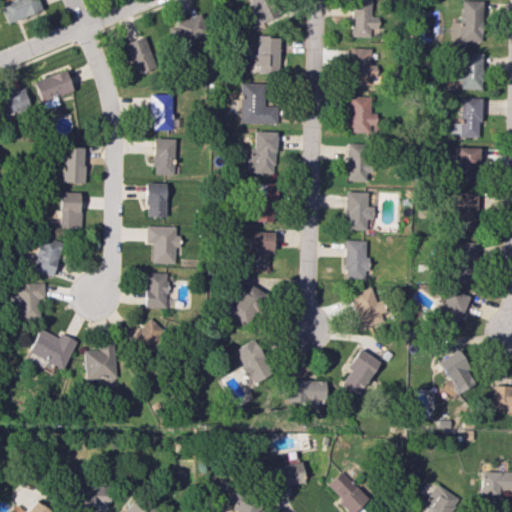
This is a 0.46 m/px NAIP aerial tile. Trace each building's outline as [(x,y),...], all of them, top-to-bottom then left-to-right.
[(39,10),(35,0),(5,0),(0,2),(0,3),(7,22),(39,10)] [(244,0),(256,24),(275,15),(268,0),(244,0)] [(350,0),(351,36),(369,36),(369,29),(376,28),(376,16),(370,16),(369,0),(350,0)] [(450,40),(480,41),(481,0),(473,0),(460,0),(460,22),(450,21),(450,40)] [(206,30),(198,13),(168,27),(176,44),(206,30)] [(124,43),(137,74),(155,66),(142,35),(124,43)] [(277,73),(278,36),(253,36),(253,65),(257,65),(257,72),(277,73)] [(368,48),(349,47),(348,83),(374,84),(374,65),(368,64),(368,48)] [(459,88),(480,89),(481,53),(461,52),(460,69),(453,69),(453,80),(459,80),(459,88)] [(44,110),(58,104),(55,97),(72,90),(64,69),(33,81),(44,110)] [(276,123),(276,106),(263,105),(263,83),(239,82),(238,122),(276,123)] [(0,94),(0,115),(29,107),(23,87),(0,94)] [(149,94),(150,130),(171,129),(170,93),(149,94)] [(369,96),(348,95),(347,132),(372,133),(373,114),(368,113),(369,96)] [(479,97),(459,97),(459,123),(449,123),(449,136),(478,136),(479,97)] [(275,131),(250,130),(248,172),(274,173),(275,131)] [(172,174),(173,138),(152,138),(151,174),(172,174)] [(367,172),(368,143),(346,142),(345,180),(363,180),(364,172),(367,172)] [(83,182),(83,147),(61,147),(61,170),(56,170),(56,182),(83,182)] [(474,147),(453,147),(453,182),(474,183),(474,147)] [(144,216),(163,216),(164,182),(144,182),(144,216)] [(249,183),(250,222),(272,221),(271,182),(249,183)] [(57,227),(78,227),(78,192),(58,191),(57,227)] [(366,191),(345,191),(344,229),(365,229),(366,191)] [(477,231),(476,192),(454,192),(455,231),(477,231)] [(150,242),(150,262),(173,263),(173,249),(175,249),(176,226),(144,225),(144,242),(150,242)] [(267,250),(271,250),(272,232),(248,231),(246,270),(267,271),(267,250)] [(49,276),(61,242),(40,235),(28,269),(49,276)] [(364,278),(365,240),(344,239),(342,277),(364,278)] [(475,241),(454,241),(453,280),(473,281),(475,241)] [(166,307),(167,272),(143,272),(143,307),(166,307)] [(232,304),(227,301),(220,311),(243,326),(268,289),(251,277),(232,304)] [(13,283),(13,292),(9,293),(9,304),(14,304),(15,317),(36,317),(36,299),(42,299),(42,282),(13,283)] [(385,321),(380,300),(373,301),(370,288),(351,292),(358,327),(385,321)] [(435,322),(456,328),(466,294),(444,288),(435,322)] [(127,341),(143,354),(162,329),(145,316),(127,341)] [(57,333),(55,337),(36,328),(25,352),(60,369),(73,340),(57,333)] [(231,350),(245,375),(240,377),(247,390),(272,375),(251,339),(231,350)] [(112,343),(96,344),(96,349),(81,350),(82,379),(113,378),(112,343)] [(349,368),(340,385),(359,396),(368,379),(378,361),(357,348),(346,366),(349,368)] [(455,393),(475,383),(459,349),(439,358),(455,393)] [(304,406),(324,406),(324,380),(287,379),(286,401),(304,401),(304,406)] [(507,408),(507,412),(511,412),(511,385),(489,385),(489,407),(507,408)] [(302,482),(300,462),(267,465),(269,494),(287,492),(286,484),(302,482)] [(325,484),(339,498),(336,501),(347,511),(351,511),(366,497),(338,470),(325,484)] [(479,496),(498,497),(498,489),(511,489),(511,471),(480,470),(479,496)] [(422,511),(450,511),(459,499),(434,483),(420,503),(426,507),(422,511)] [(71,485),(70,507),(90,508),(90,500),(105,501),(105,487),(71,485)] [(255,511),(260,500),(237,491),(230,509),(234,510),(233,511),(255,511)] [(151,511),(150,511),(151,509),(135,494),(118,511),(151,511)] [(21,511),(48,511),(31,500),(21,511)]
